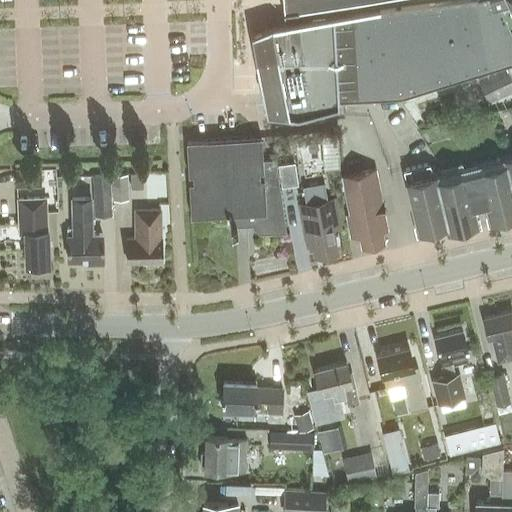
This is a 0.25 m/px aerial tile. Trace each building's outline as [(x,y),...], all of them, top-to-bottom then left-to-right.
[(263,32),(255,35),(266,95),(267,97),(270,112),(270,114),(297,118),(306,115),(338,107),(338,100),(401,97),(504,65),(511,62),(511,0),(460,0),(331,17),(283,24),(263,32)] [(281,0),(282,13),(298,12),(298,11),(369,0),(281,0)] [(511,90),(511,82),(505,67),(478,80),(476,76),(462,80),(401,98),(404,104),(400,106),(414,123),(423,119),(413,103),(458,88),(460,92),(479,83),(488,102),(511,90)] [(275,158),(262,159),(261,136),(186,141),(188,175),(192,174),(193,182),(188,182),(191,216),(230,214),(230,220),(230,221),(230,227),(236,226),(253,224),(253,227),(260,233),(286,231),(275,158)] [(511,155),(435,174),(428,164),(403,170),(416,224),(425,222),(427,229),(445,225),(447,231),(468,225),(466,218),(475,215),(473,206),(485,203),(487,213),(496,210),(498,218),(511,214),(511,155)] [(297,161),(282,161),(282,181),(297,181),(297,161)] [(40,168),(15,169),(16,184),(41,183),(40,168)] [(360,248),(384,244),(381,230),(386,229),(383,213),(385,213),(383,202),(381,203),(375,169),(343,175),(350,213),(346,214),(351,237),(358,236),(360,248)] [(128,173),(129,188),(142,187),(141,172),(128,173)] [(110,174),(112,200),(128,199),(127,173),(110,174)] [(113,215),(112,200),(110,174),(92,175),(94,215),(113,215)] [(44,185),(18,186),(18,194),(44,193),(44,185)] [(47,234),(46,210),(45,196),(15,198),(17,235),(24,234),(25,267),(50,266),(48,234),(47,234)] [(333,230),(340,229),(335,198),(299,205),(307,248),(313,247),(315,256),(337,252),(333,230)] [(103,262),(102,235),(92,235),(92,199),(73,199),(73,228),(67,228),(67,260),(88,259),(88,263),(103,262)] [(160,209),(142,210),(134,210),(134,237),(126,238),(127,262),(146,261),(146,265),(157,265),(157,262),(161,262),(160,209)] [(511,312),(511,311),(483,318),(488,337),(488,338),(490,338),(496,362),(511,358),(511,312)] [(468,350),(462,329),(433,337),(444,377),(432,380),(438,404),(466,397),(459,372),(455,373),(453,365),(466,362),(463,351),(468,350)] [(414,369),(408,347),(377,354),(385,388),(403,384),(410,411),(427,406),(417,368),(414,369)] [(339,398),(346,396),(348,405),(358,403),(352,376),(349,377),(346,362),(314,370),(319,392),(312,394),(319,423),(344,417),(339,398)] [(498,413),(511,410),(502,373),(489,376),(498,413)] [(266,419),(266,411),(281,412),(282,388),(256,387),(256,383),(223,381),(222,408),(255,409),(255,419),(266,419)] [(320,427),(324,448),(346,443),(342,422),(320,427)] [(495,422),(444,435),(449,455),(500,443),(495,422)] [(314,433),(270,431),(270,448),(313,450),(314,433)] [(248,440),(229,439),(229,438),(206,437),(205,453),(202,453),(201,468),(204,468),(204,469),(246,470),(248,440)] [(400,440),(381,445),(388,470),(407,466),(400,440)] [(437,445),(421,449),(424,459),(440,455),(437,445)] [(501,492),(502,478),(503,448),(482,453),(481,471),(490,478),(489,502),(476,502),(475,511),(500,511),(501,502),(500,502),(501,492)] [(375,476),(370,452),(343,457),(348,482),(375,476)] [(426,511),(427,492),(428,469),(416,472),(414,511),(426,511)] [(511,478),(502,478),(501,492),(511,492),(511,478)] [(323,511),(324,492),(284,490),(283,511),(323,511)] [(427,492),(426,511),(435,511),(436,507),(438,507),(439,492),(427,492)] [(203,502),(202,511),(237,511),(238,505),(227,505),(228,503),(203,502)] [(511,511),(511,502),(501,502),(500,511),(511,511)]
